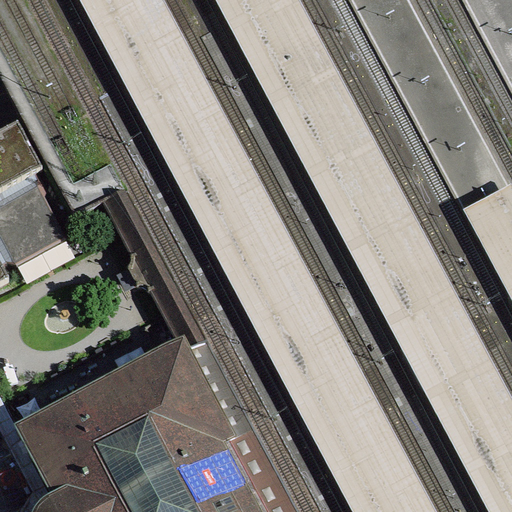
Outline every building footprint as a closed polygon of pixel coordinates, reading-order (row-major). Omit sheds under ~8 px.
[(76,0),(351,511),(434,511),(159,0),(76,0)] [(212,0),(487,511),(511,511),(511,400),(297,0),(212,0)] [(40,183),(36,177),(42,174),(18,129),(0,138),(0,289),(9,284),(0,269),(7,265),(16,268),(66,242),(44,201),(47,194),(41,184),(40,183)] [(288,487),(203,333),(126,190),(102,204),(131,258),(129,259),(130,262),(130,265),(129,268),(127,271),(128,273),(126,273),(134,289),(136,288),(137,290),(141,290),(144,291),(147,293),(148,295),(150,294),(178,346),(151,361),(64,407),(21,430),(16,433),(51,502),(41,508),(38,511),(300,511),(296,504),(288,487)] [(511,190),(464,216),(511,304),(511,190)]
